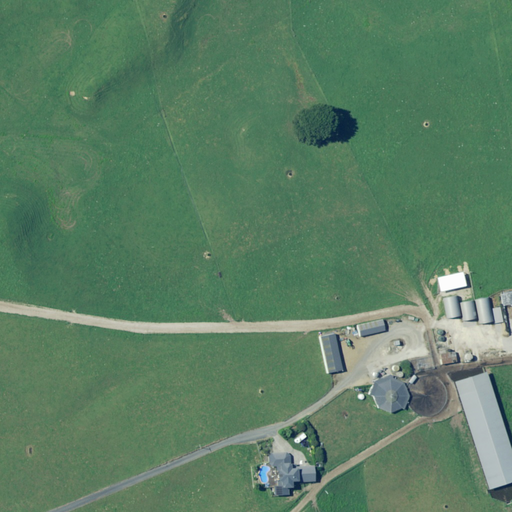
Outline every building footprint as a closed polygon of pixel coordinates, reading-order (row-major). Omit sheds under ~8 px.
[(459,315),(455,295),(442,298),(446,318),(459,315)] [(490,321),(487,297),(474,299),(478,323),(490,321)] [(474,318),(471,300),(459,302),(462,320),(474,318)] [(501,321),(498,307),(490,308),(493,323),(501,321)] [(383,330),(380,319),(356,325),(358,336),(383,330)] [(340,370),(332,334),(318,337),(326,373),(340,370)] [(455,361),(453,351),(438,354),(440,364),(455,361)] [(451,376),(486,479),(511,470),(511,442),(485,364),(451,376)] [(372,380),(367,393),(368,394),(371,395),(377,408),(389,413),(400,407),(402,409),(404,407),(405,405),(406,403),(407,400),(407,397),(407,395),(406,392),(406,390),(404,387),(403,385),(401,383),(399,381),(397,380),(395,379),(392,378),(388,374),(372,380)] [(295,481),(313,481),(313,466),(294,466),(294,464),(288,464),(288,463),(288,452),(266,452),(266,466),(274,466),(274,480),(278,480),(278,486),(272,486),(272,495),(289,495),(289,488),(289,487),(289,481),(295,481)]
